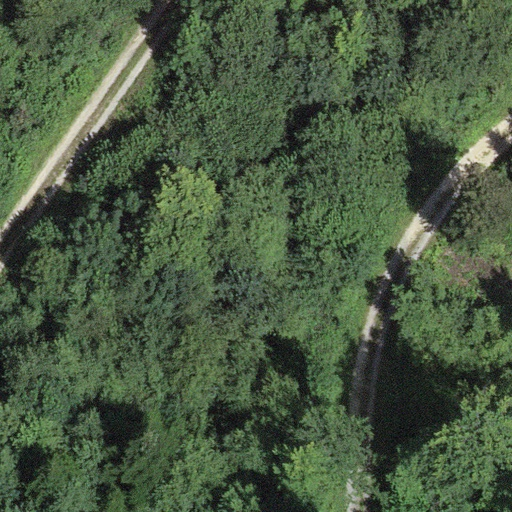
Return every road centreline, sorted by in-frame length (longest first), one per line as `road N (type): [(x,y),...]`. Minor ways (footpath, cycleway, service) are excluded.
road 1 (track): [(511,122),(465,159),(410,234),(370,327),(355,419),(353,511)]
road 2 (track): [(0,242),(179,0)]
